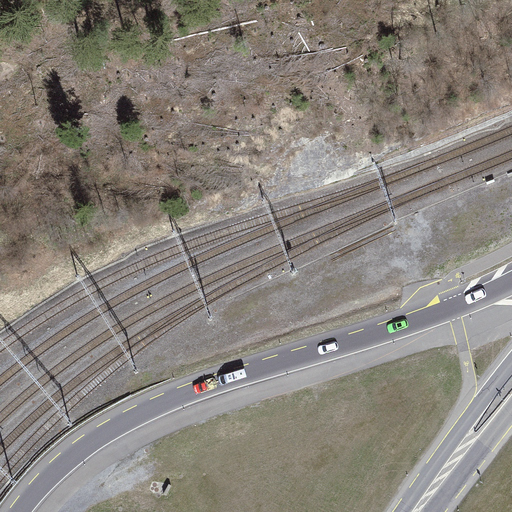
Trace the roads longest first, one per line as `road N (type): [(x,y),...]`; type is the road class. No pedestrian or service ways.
road 1 (primary): [(511,282),(129,417),(63,463),(18,511)]
road 2 (primary): [(511,363),(472,414),(430,491)]
